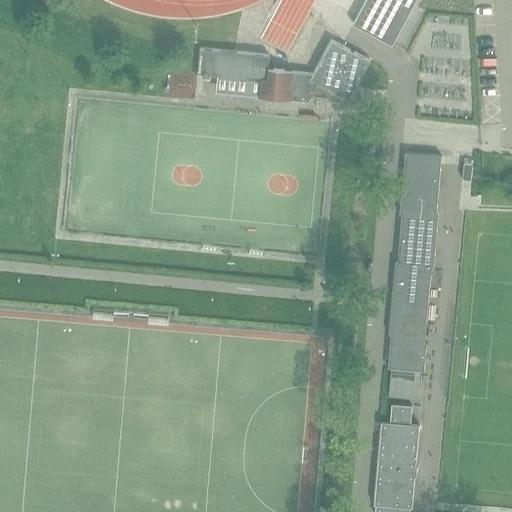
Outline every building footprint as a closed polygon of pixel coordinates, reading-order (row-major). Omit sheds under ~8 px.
[(270,0),(257,29),(284,41),(299,7),(284,0),(270,0)] [(414,0),(364,0),(352,23),(391,44),(414,0)] [(370,60),(341,45),(330,39),(312,73),(291,71),(289,98),(308,100),(317,83),(348,100),(370,60)] [(289,98),(291,71),(267,68),(269,54),(233,51),(200,47),(197,72),(213,74),(260,78),(258,95),(289,98)] [(436,215),(441,155),(405,152),(400,213),(402,213),(397,261),(395,261),(389,334),(391,334),(388,368),(423,371),(425,346),(424,346),(425,337),(431,265),(433,265),(438,215),(436,215)] [(373,503),(375,504),(374,511),(408,511),(409,507),(411,507),(419,424),(410,423),(411,405),(391,403),(389,421),(381,420),(373,503)]
